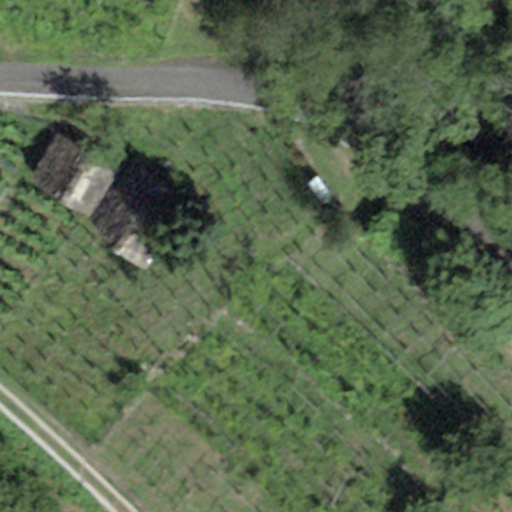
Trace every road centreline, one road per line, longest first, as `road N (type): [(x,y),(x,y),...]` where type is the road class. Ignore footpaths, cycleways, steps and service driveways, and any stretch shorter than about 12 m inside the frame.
road 1 (tertiary): [(0,78),(216,83),(292,98),(365,138),(511,258)]
road 2 (track): [(0,408),(116,511)]
